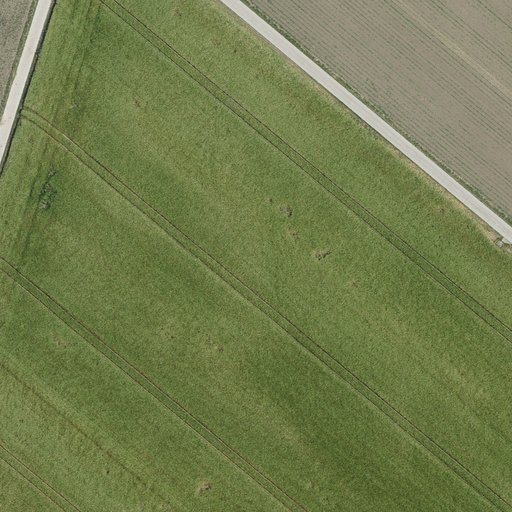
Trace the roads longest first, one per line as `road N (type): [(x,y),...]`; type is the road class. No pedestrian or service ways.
road 1 (track): [(511,240),(223,0)]
road 2 (track): [(43,0),(0,139)]
